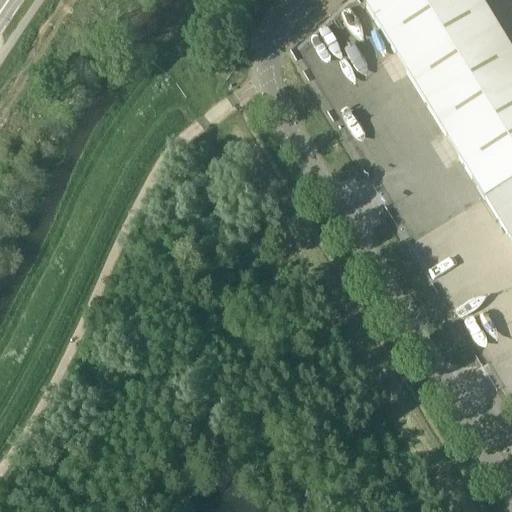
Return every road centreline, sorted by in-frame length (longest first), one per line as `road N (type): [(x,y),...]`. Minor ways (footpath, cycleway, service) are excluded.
road 1 (unclassified): [(266,77),(272,101),(511,494)]
road 2 (track): [(0,414),(149,120),(162,106),(179,106),(196,127)]
